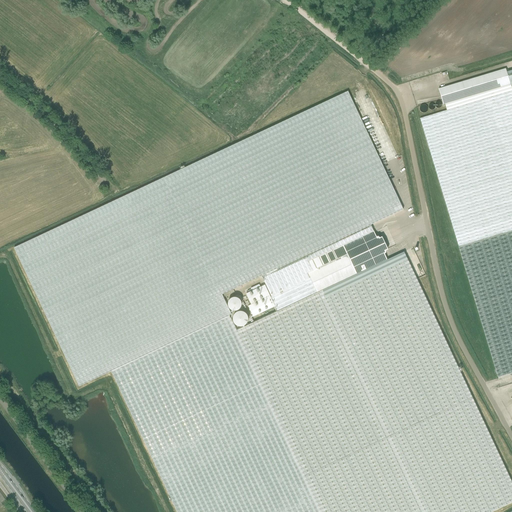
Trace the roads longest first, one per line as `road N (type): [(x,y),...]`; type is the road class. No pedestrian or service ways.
road 1 (unclassified): [(511,441),(438,294),(396,97),(359,59)]
road 2 (track): [(0,77),(39,107),(113,194)]
road 3 (unclassified): [(81,511),(0,402)]
